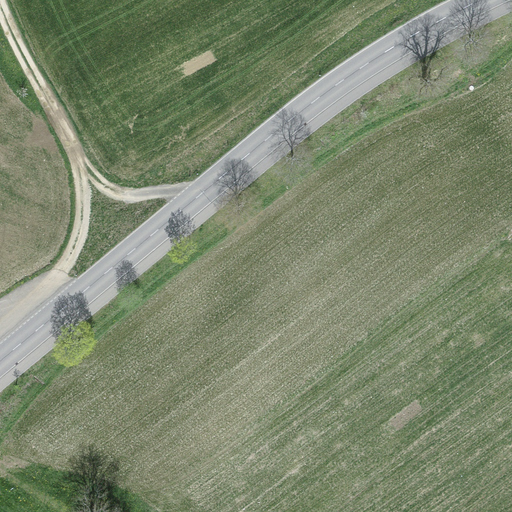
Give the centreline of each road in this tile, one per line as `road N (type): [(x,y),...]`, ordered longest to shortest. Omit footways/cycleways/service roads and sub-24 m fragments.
road 1 (tertiary): [(479,0),(331,88),(0,360)]
road 2 (track): [(212,183),(131,196),(93,175),(0,3)]
road 3 (track): [(72,144),(79,232),(48,320)]
